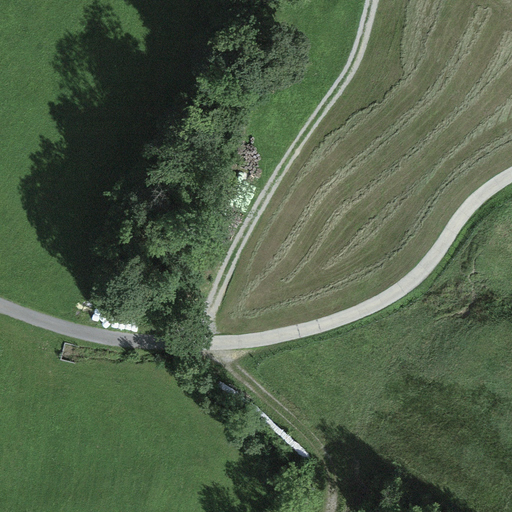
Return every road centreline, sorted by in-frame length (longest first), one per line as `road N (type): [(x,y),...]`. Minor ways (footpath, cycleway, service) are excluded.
road 1 (track): [(378,0),(364,56),(196,339)]
road 2 (track): [(336,511),(334,443),(262,387),(218,337)]
